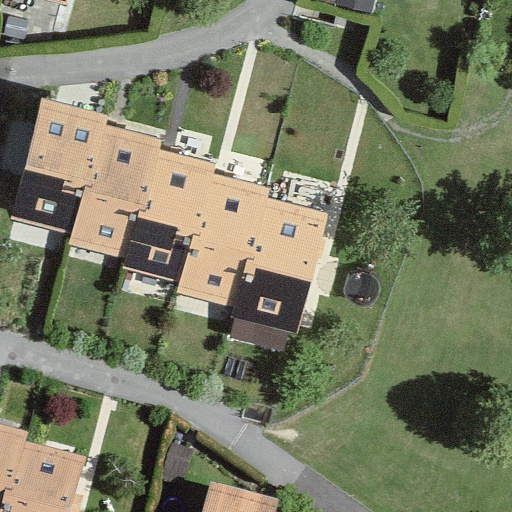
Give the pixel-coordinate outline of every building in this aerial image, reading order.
[(80,0),(35,0),(78,11),(80,0)] [(368,0),(332,0),(332,2),(366,10),(368,0)] [(99,191),(107,193),(122,134),(125,123),(55,105),(26,220),(87,236),(99,191)] [(83,252),(142,267),(155,215),(163,217),(177,159),(180,148),(122,134),(107,193),(99,191),(87,236),(83,252)] [(140,276),(195,290),(207,242),(215,244),(231,183),(234,173),(177,159),(163,217),(155,215),(142,267),(140,276)] [(192,301),(248,315),(261,265),(271,268),(286,207),(289,197),(231,183),(215,244),(207,242),(195,290),(192,301)] [(313,342),(344,221),(286,207),(271,268),(261,265),(248,315),(246,325),(313,342)] [(0,511),(28,511),(40,468),(42,459),(0,448),(0,511)] [(90,511),(98,483),(40,468),(28,511),(90,511)]
